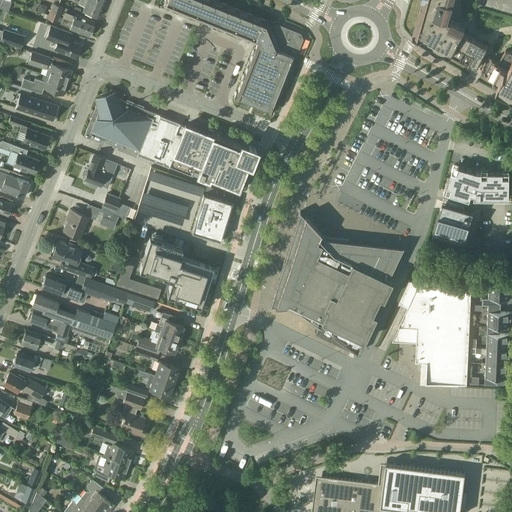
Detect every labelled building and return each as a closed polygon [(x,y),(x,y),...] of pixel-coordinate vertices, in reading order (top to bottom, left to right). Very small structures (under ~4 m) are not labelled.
[(98,16),(102,6),(86,0),(80,0),(79,4),(84,6),(83,10),(98,16)] [(167,0),(168,1),(167,3),(170,4),(183,10),(188,12),(196,15),(200,17),(208,20),(213,22),(221,25),(225,27),(233,30),(238,32),(246,36),(250,37),(258,41),(255,48),(253,53),(249,60),(248,65),(244,73),(242,78),(237,91),(235,95),(239,96),(269,108),(272,110),(273,106),(279,92),(281,88),(284,80),(286,75),(289,67),(291,63),(294,56),(296,57),(300,47),(304,38),(301,32),(292,28),(282,24),(278,25),(277,21),(270,24),(269,23),(213,0),(167,0)] [(444,50),(477,67),(476,66),(487,45),(462,32),(465,27),(448,18),(453,0),(421,0),(413,33),(431,42),(431,45),(436,48),(442,50),(444,50)] [(62,6),(53,2),(53,3),(52,3),(49,12),(59,16),(62,6)] [(59,16),(49,12),(45,23),(49,24),(50,25),(51,20),(57,22),(59,16)] [(63,17),(92,29),(95,22),(76,14),(75,16),(65,12),(63,17)] [(89,36),(92,29),(63,17),(61,22),(70,26),(69,28),(89,36)] [(49,24),(44,38),(55,42),(53,49),(58,51),(75,57),(80,44),(68,39),(70,32),(50,25),(49,24)] [(4,29),(0,40),(20,47),(24,35),(4,29)] [(511,51),(511,50),(505,49),(498,61),(488,56),(487,56),(488,57),(481,69),(480,68),(479,69),(511,86),(511,51)] [(49,56),(31,50),(27,63),(46,69),(44,74),(47,75),(67,81),(70,70),(47,62),(49,56)] [(38,85),(63,93),(67,81),(47,75),(46,81),(34,77),(33,81),(23,78),(20,86),(36,91),(38,85)] [(58,105),(20,92),(15,108),(53,120),(58,105)] [(103,144),(104,142),(118,147),(117,149),(136,157),(137,154),(169,166),(184,127),(179,125),(180,123),(175,121),(174,123),(163,118),(163,116),(137,106),(137,105),(132,103),(132,104),(115,97),(114,92),(96,98),(97,100),(83,136),(103,144)] [(21,126),(25,128),(27,122),(10,116),(8,122),(21,126)] [(184,127),(169,166),(192,175),(194,171),(198,173),(208,177),(216,180),(240,189),(245,175),(249,164),(250,164),(256,149),(241,143),(241,144),(228,139),(229,139),(213,133),(212,136),(200,131),(185,125),(184,127)] [(21,126),(19,131),(25,133),(22,141),(43,149),(48,135),(27,128),(25,128),(21,126)] [(0,151),(16,157),(13,166),(34,173),(39,160),(29,156),(31,151),(1,140),(1,141),(0,140),(0,151)] [(95,154),(86,178),(100,183),(105,185),(107,181),(109,182),(112,173),(106,171),(108,166),(112,168),(114,164),(115,161),(113,161),(104,157),(104,156),(95,153),(95,154)] [(452,187),(450,193),(470,199),(471,194),(476,194),(476,196),(509,197),(510,176),(503,176),(503,171),(482,171),(458,165),(457,172),(452,170),(447,185),(452,187)] [(0,186),(1,187),(1,189),(11,193),(12,191),(23,195),(29,181),(17,176),(17,177),(7,173),(0,170),(0,186)] [(107,192),(103,205),(116,209),(120,197),(107,192)] [(203,192),(191,231),(222,241),(234,202),(203,192)] [(0,210),(7,214),(8,212),(11,213),(14,205),(11,204),(12,203),(0,198),(0,210)] [(433,234),(464,244),(474,210),(446,202),(442,211),(440,211),(433,234)] [(116,214),(99,207),(95,219),(101,221),(103,216),(110,219),(110,217),(114,219),(116,214)] [(80,236),(88,216),(70,209),(69,212),(70,213),(64,230),(80,236)] [(304,215),(300,210),(270,304),(275,304),(274,304),(283,304),(284,301),(290,304),(294,307),(318,324),(314,332),(357,351),(394,274),(390,273),(403,244),(342,238),(342,237),(327,235),(323,234),(320,231),(304,214),(304,215)] [(149,237),(139,269),(144,271),(145,269),(146,266),(163,272),(163,274),(162,276),(171,279),(167,294),(200,305),(200,304),(201,304),(198,303),(201,291),(204,292),(205,292),(209,278),(206,277),(210,265),(210,264),(180,254),(181,252),(180,252),(180,254),(171,252),(174,245),(161,240),(150,237),(149,237)] [(469,245),(469,251),(480,251),(480,238),(473,238),(473,245),(469,245)] [(54,252),(52,256),(62,259),(59,266),(59,267),(60,267),(64,268),(70,270),(86,276),(90,278),(94,266),(78,260),(83,247),(70,243),(70,242),(69,242),(68,245),(58,241),(56,245),(54,246),(53,250),(54,252)] [(128,283),(124,282),(133,257),(125,254),(115,284),(158,298),(160,291),(128,281),(128,283)] [(44,279),(41,286),(77,300),(77,299),(82,288),(70,283),(68,289),(62,287),(65,280),(46,273),(46,274),(44,275),(43,278),(44,279)] [(127,290),(114,286),(104,282),(90,278),(86,276),(82,288),(77,299),(83,301),(86,293),(99,297),(100,297),(111,300),(112,299),(122,302),(123,302),(127,291),(127,290)] [(114,286),(116,280),(106,277),(104,282),(114,286)] [(399,326),(392,340),(398,340),(416,341),(415,361),(427,362),(426,372),(426,382),(441,382),(458,383),(467,383),(471,282),(409,279),(398,302),(399,302),(400,300),(408,304),(398,326),(399,326)] [(482,305),(488,305),(501,305),(501,299),(510,300),(510,299),(509,299),(509,293),(511,293),(511,294),(511,284),(488,283),(488,284),(489,284),(488,298),(482,298),(482,305)] [(154,300),(127,291),(123,302),(150,311),(154,300)] [(74,312),(56,306),(58,301),(36,293),(32,303),(43,308),(42,312),(47,314),(70,322),(74,312)] [(488,305),(487,327),(500,327),(509,328),(509,327),(508,327),(508,321),(510,321),(510,322),(511,312),(510,312),(500,312),(501,305),(488,305)] [(77,307),(71,323),(73,324),(79,326),(90,330),(94,331),(100,334),(109,337),(110,337),(116,321),(77,307)] [(30,311),(28,318),(29,319),(29,320),(43,325),(48,327),(57,330),(57,331),(66,334),(70,322),(47,314),(42,312),(33,309),(32,311),(30,311)] [(153,329),(181,338),(184,332),(182,329),(184,324),(175,321),(176,316),(163,311),(158,323),(155,322),(153,329)] [(79,326),(77,331),(78,332),(92,337),(94,331),(90,330),(79,326)] [(487,327),(486,348),(509,349),(509,348),(507,348),(507,343),(509,343),(510,334),(509,334),(499,333),(500,327),(487,327)] [(35,348),(40,333),(26,328),(21,343),(35,348)] [(140,335),(136,345),(159,353),(161,346),(174,351),(175,347),(179,346),(181,338),(153,329),(152,328),(149,337),(151,337),(150,338),(140,335)] [(156,360),(159,353),(136,345),(134,352),(156,360)] [(92,352),(77,347),(74,355),(85,359),(86,355),(91,357),(92,352)] [(486,348),(485,362),(508,364),(509,363),(506,363),(507,358),(508,358),(509,358),(509,349),(486,348)] [(32,362),(42,365),(45,357),(34,353),(33,357),(18,351),(13,364),(29,369),(32,362)] [(154,374),(174,381),(179,367),(159,360),(154,374)] [(485,362),(484,384),(497,384),(497,378),(506,379),(506,378),(506,372),(508,372),(507,373),(508,373),(508,364),(485,362)] [(101,372),(110,375),(113,367),(104,364),(101,372)] [(9,371),(3,382),(17,390),(22,383),(25,385),(23,389),(29,392),(27,398),(33,401),(36,402),(45,405),(48,400),(41,396),(46,387),(30,377),(27,381),(24,379),(25,376),(19,373),(17,375),(9,371)] [(84,391),(90,374),(85,372),(78,389),(84,391)] [(151,372),(147,384),(150,386),(150,387),(170,394),(174,381),(154,374),(151,372)] [(127,382),(125,389),(128,390),(128,389),(146,396),(145,397),(147,397),(150,390),(127,382)] [(124,417),(120,427),(143,436),(146,425),(142,424),(145,416),(135,413),(137,408),(141,409),(145,397),(146,396),(128,389),(128,390),(125,398),(123,402),(126,403),(121,416),(124,417)] [(18,401),(15,408),(13,413),(27,418),(31,406),(33,401),(27,398),(20,396),(18,401)] [(0,414),(5,417),(12,406),(0,398),(0,414)] [(0,438),(2,436),(5,430),(15,436),(16,435),(20,437),(24,431),(20,429),(19,430),(3,421),(0,425),(0,438)] [(133,448),(115,442),(118,434),(93,426),(90,434),(112,442),(112,444),(107,443),(103,454),(128,463),(133,448)] [(128,463),(103,454),(98,453),(95,463),(97,463),(93,474),(108,481),(111,475),(115,476),(115,474),(123,477),(128,463)] [(313,500),(311,511),(412,511),(413,509),(436,511),(460,511),(460,510),(465,511),(466,496),(462,496),(463,492),(465,472),(386,462),(383,483),(322,475),(321,475),(318,501),(313,500)] [(348,473),(376,477),(377,469),(349,464),(348,473)] [(59,466),(53,474),(58,477),(63,469),(59,466)] [(105,511),(113,502),(101,492),(104,487),(92,477),(85,486),(90,489),(87,492),(85,490),(81,495),(84,496),(83,497),(102,511),(105,511)] [(37,492),(33,501),(40,507),(46,499),(37,492)] [(84,496),(81,495),(80,496),(76,492),(72,498),(73,498),(64,510),(66,511),(101,511),(102,511),(83,497),(84,496)]
